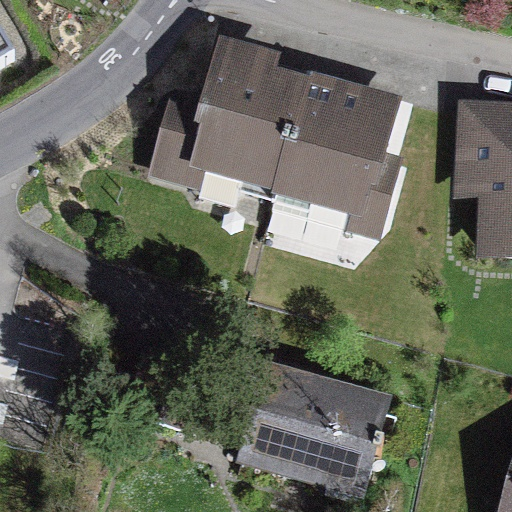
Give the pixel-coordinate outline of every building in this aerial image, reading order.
[(0,37),(0,68),(14,60),(0,37)] [(277,194),(306,88),(271,78),(273,70),(226,57),(208,123),(185,117),(173,124),(161,164),(167,177),(203,187),(205,179),(274,198),(275,198),(277,194)] [(277,194),(275,198),(273,214),(344,234),(346,227),(366,232),(377,224),(385,196),(379,183),(370,181),(389,112),(306,88),(277,194)] [(489,190),(485,257),(511,258),(511,117),(466,115),(463,189),(489,190)] [(147,353),(130,417),(245,449),(240,467),(363,500),(375,457),(381,459),(384,446),(378,445),(388,409),(266,375),(256,409),(199,393),(205,369),(147,353)]
